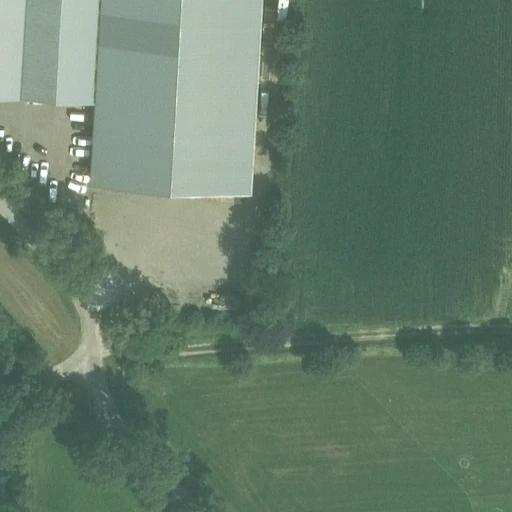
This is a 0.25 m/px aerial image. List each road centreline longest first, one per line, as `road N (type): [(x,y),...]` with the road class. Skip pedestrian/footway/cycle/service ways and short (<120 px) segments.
road 1 (unknown): [(88,352),(511,327)]
road 2 (unclassified): [(104,410),(83,303),(0,201)]
road 3 (unclassified): [(197,511),(104,410)]
